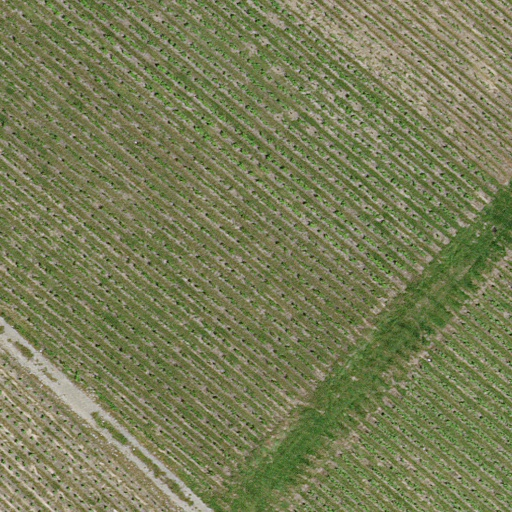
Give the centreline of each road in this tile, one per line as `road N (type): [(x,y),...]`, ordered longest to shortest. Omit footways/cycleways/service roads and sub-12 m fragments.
road 1 (track): [(259,511),(270,490),(511,222)]
road 2 (track): [(207,511),(0,319)]
